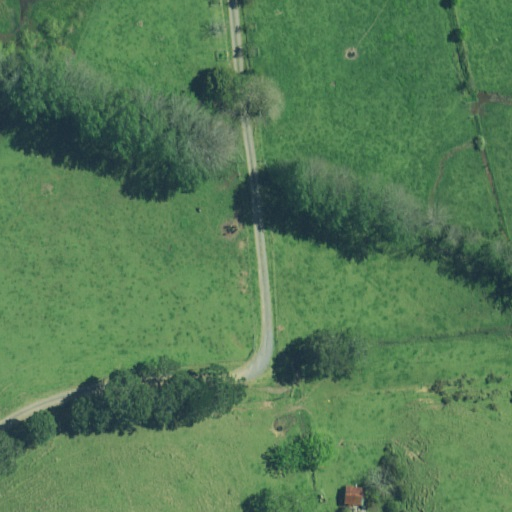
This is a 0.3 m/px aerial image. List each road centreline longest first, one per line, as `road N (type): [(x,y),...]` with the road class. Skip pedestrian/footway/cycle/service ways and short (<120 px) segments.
road 1 (unclassified): [(265,357),(228,0)]
road 2 (tertiary): [(0,424),(116,383),(265,357)]
